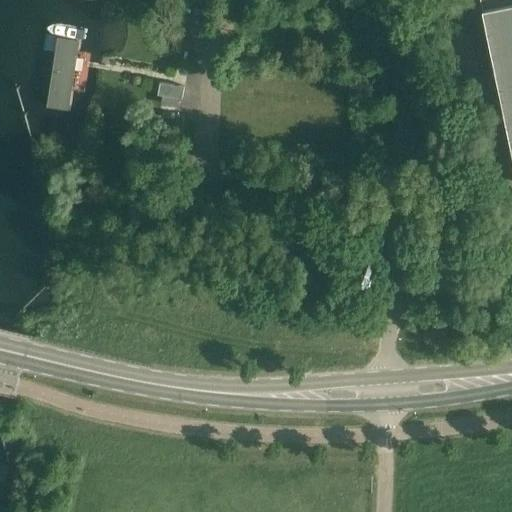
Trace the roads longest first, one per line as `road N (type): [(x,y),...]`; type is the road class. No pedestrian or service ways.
road 1 (tertiary): [(195,393),(293,406),(385,406),(511,386)]
road 2 (tertiary): [(511,370),(195,393)]
road 3 (tertiary): [(195,393),(0,351)]
